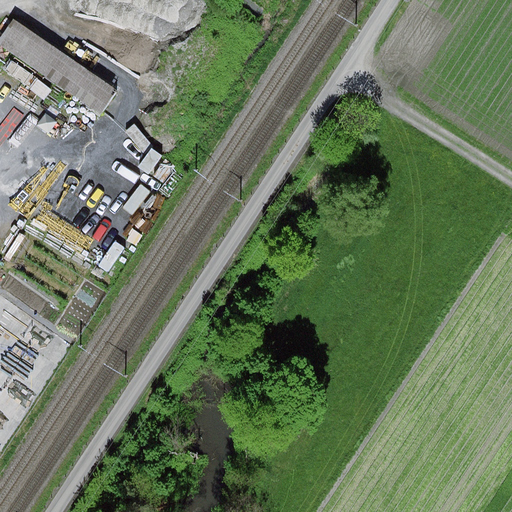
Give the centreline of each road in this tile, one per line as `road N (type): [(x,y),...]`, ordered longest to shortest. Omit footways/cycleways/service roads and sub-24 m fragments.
road 1 (track): [(394,0),(59,511)]
road 2 (track): [(346,72),(511,182)]
